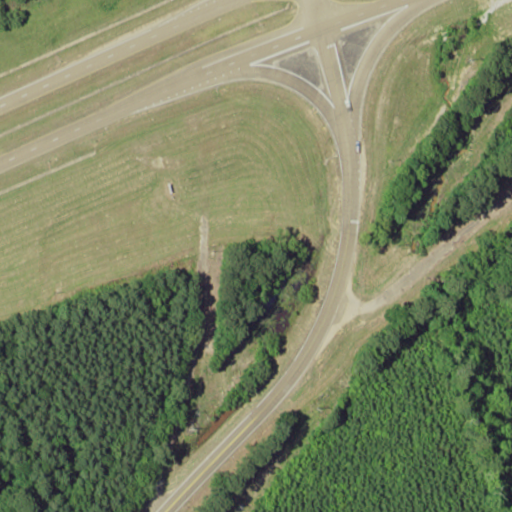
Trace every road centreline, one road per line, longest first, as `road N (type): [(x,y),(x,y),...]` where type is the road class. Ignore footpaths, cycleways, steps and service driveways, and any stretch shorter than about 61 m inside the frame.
road 1 (primary): [(160,511),(280,389),(317,330),(335,276),(349,212),(345,154),(313,0)]
road 2 (trunk): [(0,162),(401,0)]
road 3 (trunk): [(242,0),(0,104)]
road 4 (trunk): [(179,87),(229,74),(295,81),(325,105),(345,154)]
road 5 (trunk): [(345,154),(366,62),(386,30),(421,0)]
